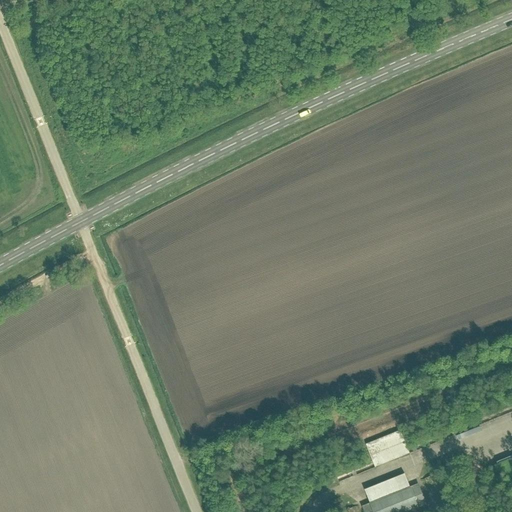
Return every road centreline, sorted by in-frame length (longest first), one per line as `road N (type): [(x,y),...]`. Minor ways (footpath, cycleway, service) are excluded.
road 1 (primary): [(79,222),(274,124),(511,20)]
road 2 (unclassified): [(197,511),(79,222)]
road 3 (unknown): [(511,419),(323,494),(307,511)]
road 4 (unclassified): [(79,222),(0,22)]
